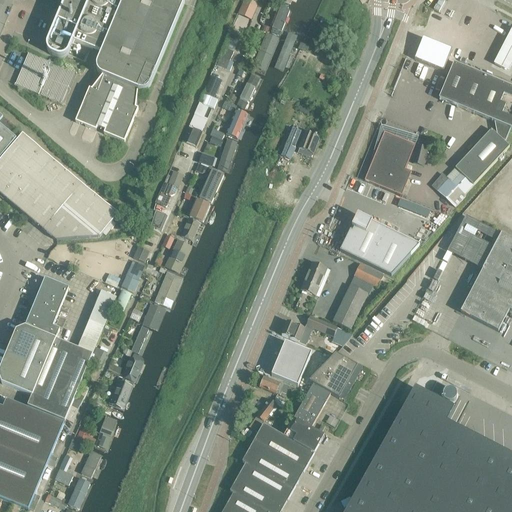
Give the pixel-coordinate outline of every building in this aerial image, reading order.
[(60,59),(61,59),(63,58),(65,58),(65,57),(67,57),(67,56),(68,55),(69,54),(69,53),(74,42),(101,54),(97,64),(97,65),(97,67),(97,68),(97,69),(97,70),(97,71),(97,72),(98,73),(99,75),(100,75),(101,76),(102,77),(92,90),(89,89),(75,123),(96,131),(97,128),(105,131),(104,134),(124,143),(138,110),(136,109),(138,92),(139,92),(140,92),(141,92),(142,92),(143,92),(145,92),(146,91),(148,90),(149,89),(150,88),(150,87),(150,86),(185,4),(178,1),(178,0),(65,0),(47,44),(47,45),(47,46),(46,47),(47,49),(47,50),(47,51),(48,52),(48,53),(49,53),(50,54),(51,55),(51,56),(57,58),(59,59),(60,59)] [(251,20),(257,5),(253,3),(245,0),(244,0),(239,15),(251,20)] [(439,0),(435,8),(440,11),(446,1),(444,0),(439,0)] [(281,4),(270,30),(284,36),(296,7),(280,2),(281,4)] [(254,71),(267,76),(284,36),(270,30),(269,30),(253,70),(254,71)] [(238,43),(240,38),(231,34),(229,39),(238,43)] [(301,38),(291,34),(276,70),(287,75),(301,38)] [(511,35),(495,66),(509,74),(511,68),(511,35)] [(412,42),(407,55),(425,62),(431,49),(412,42)] [(234,63),(230,62),(234,52),(226,49),(219,67),(230,72),(234,63)] [(431,49),(425,62),(444,70),(449,57),(431,49)] [(28,53),(15,85),(63,105),(76,73),(28,53)] [(494,123),(497,136),(504,143),(510,130),(511,130),(511,87),(454,64),(448,77),(439,100),(475,115),(494,123)] [(254,71),(237,108),(252,114),(267,76),(254,71)] [(201,105),(214,110),(217,101),(220,93),(217,92),(221,80),(213,77),(201,105)] [(226,135),(226,139),(241,144),(252,114),(237,108),(226,135)] [(197,119),(194,128),(202,132),(206,123),(197,119)] [(0,159),(16,140),(0,126),(0,159)] [(192,129),(186,144),(196,148),(202,134),(192,129)] [(292,129),(281,157),(290,161),(302,133),(292,129)] [(497,136),(491,130),(455,169),(461,175),(453,184),(443,175),(432,187),(455,209),(466,197),(465,196),(509,147),(504,143),(497,136)] [(217,139),(219,134),(212,131),(210,136),(217,139)] [(298,149),(313,155),(319,139),(304,133),(298,149)] [(405,170),(415,146),(384,134),(365,182),(402,197),(411,173),(405,170)] [(23,135),(0,162),(0,194),(57,241),(99,238),(118,215),(23,135)] [(228,175),(241,144),(226,139),(226,142),(215,170),(228,175)] [(413,164),(425,167),(431,143),(418,140),(413,164)] [(200,196),(199,199),(214,206),(228,175),(215,170),(213,169),(201,197),(200,196)] [(169,186),(178,189),(183,177),(174,173),(172,178),(169,186)] [(177,189),(167,185),(163,195),(169,197),(174,195),(177,189)] [(199,199),(191,217),(207,224),(214,206),(199,199)] [(161,233),(167,220),(168,218),(161,215),(154,213),(149,228),(161,233)] [(391,277),(420,246),(358,216),(352,228),(354,229),(352,232),(350,231),(340,252),(391,277)] [(197,247),(207,224),(191,217),(190,217),(181,239),(197,247)] [(511,240),(501,235),(461,313),(498,332),(509,311),(511,312),(511,240)] [(165,268),(168,269),(185,277),(197,247),(181,239),(179,239),(165,268)] [(134,259),(145,263),(149,254),(138,249),(134,259)] [(133,262),(126,278),(138,283),(145,268),(133,262)] [(312,263),(306,277),(321,283),(327,270),(312,263)] [(360,265),(354,277),(378,289),(384,276),(360,265)] [(170,311),(185,277),(168,269),(154,304),(170,311)] [(116,288),(119,280),(109,276),(106,284),(116,288)] [(321,283),(306,277),(301,291),(316,297),(321,283)] [(53,328),(69,289),(45,279),(42,287),(33,291),(37,300),(25,328),(16,331),(0,370),(0,380),(2,384),(32,397),(28,407),(65,422),(66,421),(71,408),(93,355),(56,340),(60,330),(53,328)] [(350,331),(368,295),(350,287),(333,322),(350,331)] [(89,322),(104,328),(116,298),(102,292),(89,322)] [(115,310),(124,314),(129,303),(120,299),(115,310)] [(152,303),(143,325),(161,332),(170,311),(154,304),(152,303)] [(337,329),(310,317),(306,326),(334,338),(337,329)] [(93,355),(104,328),(89,322),(78,349),(93,355)] [(306,346),(311,333),(287,323),(282,336),(306,346)] [(147,360),(161,332),(143,325),(131,353),(147,360)] [(311,354),(285,343),(271,377),(298,387),(311,354)] [(90,364),(99,369),(107,354),(97,350),(90,364)] [(131,353),(120,380),(136,386),(147,360),(131,353)] [(336,355),(309,383),(313,385),(331,395),(339,400),(344,391),(349,393),(356,380),(352,378),(358,367),(336,355)] [(116,369),(110,366),(108,371),(119,376),(122,369),(117,367),(116,369)] [(85,378),(78,394),(84,396),(91,380),(85,378)] [(264,378),(260,388),(280,397),(281,393),(287,396),(290,388),(264,378)] [(123,418),(136,386),(120,380),(118,379),(108,407),(110,408),(108,413),(123,418)] [(313,385),(294,420),(311,430),(331,395),(313,385)] [(399,511),(419,475),(448,490),(475,437),(447,423),(454,409),(415,388),(345,511),(399,511)] [(102,394),(96,391),(92,400),(95,401),(90,412),(99,416),(102,408),(101,408),(102,404),(99,402),(102,394)] [(72,408),(78,411),(84,396),(78,394),(72,408)] [(256,417),(249,427),(256,431),(262,422),(264,423),(269,416),(275,408),(277,406),(281,409),(285,402),(276,397),(272,402),(269,400),(256,417)] [(3,409),(0,407),(0,499),(27,511),(63,424),(7,401),(3,409)] [(78,411),(72,408),(71,408),(66,421),(73,423),(78,411)] [(106,418),(93,449),(108,456),(123,418),(108,413),(107,418),(106,418)] [(324,437),(311,430),(294,420),(289,429),(319,446),(324,437)] [(263,426),(242,463),(246,465),(293,491),(314,455),(284,437),(263,426)] [(325,436),(328,430),(322,426),(318,432),(325,436)] [(289,429),(284,437),(314,455),(319,446),(289,429)] [(79,433),(77,439),(93,446),(96,440),(88,437),(79,433)] [(511,511),(511,461),(511,456),(502,457),(502,451),(492,452),(492,446),(482,447),(482,441),(475,437),(448,490),(419,475),(399,511),(511,511)] [(83,450),(86,444),(74,439),(71,445),(83,450)] [(81,478),(95,485),(108,456),(93,449),(81,478)] [(47,465),(53,467),(57,457),(52,455),(47,465)] [(223,511),(281,511),(293,491),(246,465),(230,493),(233,495),(223,511)] [(69,487),(73,477),(59,471),(55,480),(69,487)] [(69,507),(70,508),(78,511),(82,511),(95,485),(81,478),(69,507)] [(63,501),(57,498),(51,496),(49,502),(66,509),(69,502),(64,500),(63,501)]
